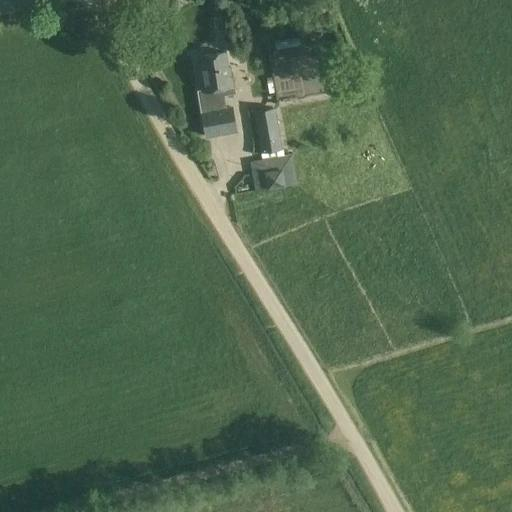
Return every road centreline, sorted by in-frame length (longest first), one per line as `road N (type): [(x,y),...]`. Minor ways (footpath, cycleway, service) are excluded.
road 1 (track): [(96,0),(118,51),(396,511)]
road 2 (track): [(350,437),(59,511)]
